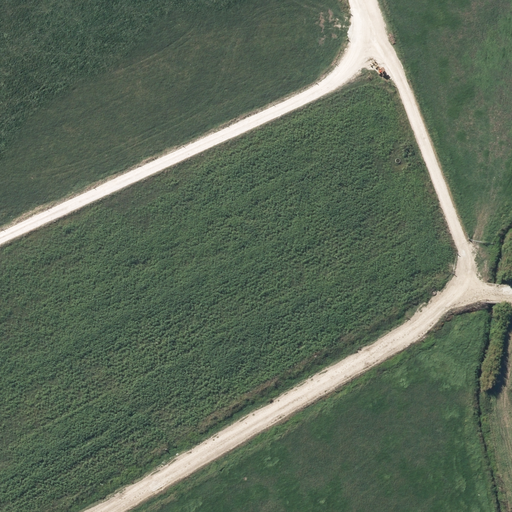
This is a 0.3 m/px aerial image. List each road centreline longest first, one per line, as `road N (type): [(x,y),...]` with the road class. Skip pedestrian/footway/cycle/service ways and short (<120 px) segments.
road 1 (track): [(367,0),(475,294),(104,511)]
road 2 (track): [(378,29),(327,87),(0,241)]
